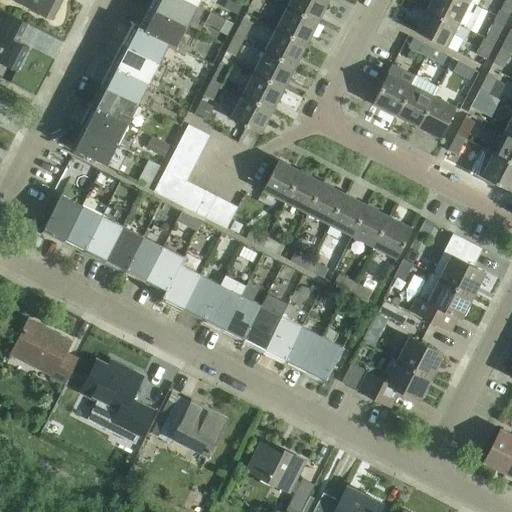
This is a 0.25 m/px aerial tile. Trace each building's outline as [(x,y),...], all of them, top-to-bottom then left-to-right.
[(13,0),(53,21),(63,0),(13,0)] [(188,26),(198,6),(186,0),(150,0),(148,5),(188,26)] [(259,12),(265,0),(252,0),(249,7),(259,12)] [(291,0),(288,7),(317,22),(328,0),(291,0)] [(458,24),(469,2),(465,0),(433,0),(429,9),(458,24)] [(506,21),(511,8),(511,0),(505,0),(498,16),(506,21)] [(177,48),(188,26),(148,5),(138,26),(137,27),(170,44),(177,48)] [(306,44),(317,22),(288,7),(277,29),(306,44)] [(10,31),(21,37),(28,24),(0,9),(0,63),(18,72),(30,49),(7,37),(10,31)] [(446,47),(458,24),(429,9),(417,32),(446,47)] [(495,43),(506,21),(498,16),(486,38),(495,43)] [(234,35),(244,40),(253,23),(243,18),(234,35)] [(137,27),(138,26),(130,22),(120,43),(160,63),(170,44),(137,27)] [(295,66),(306,44),(277,29),(266,51),(295,66)] [(503,46),(511,50),(511,30),(503,46)] [(236,56),(244,40),(234,35),(226,51),(236,56)] [(426,57),(431,47),(414,38),(409,48),(426,57)] [(487,59),(495,43),(486,38),(478,54),(487,59)] [(149,84),(160,63),(120,43),(109,63),(149,84)] [(503,68),(511,50),(503,46),(494,63),(503,68)] [(431,47),(426,57),(442,65),(447,55),(431,47)] [(284,88),(295,66),(266,51),(254,73),(284,88)] [(453,71),(470,80),(475,70),(458,61),(453,71)] [(212,79),(222,84),(230,67),(221,62),(212,79)] [(139,104),(149,84),(109,63),(99,83),(139,104)] [(272,110),(284,88),(254,73),(243,95),(272,110)] [(480,89),(489,94),(498,78),(488,73),(480,89)] [(397,114),(416,76),(412,85),(389,74),(375,103),(397,114)] [(419,125),(434,96),(438,87),(416,76),(397,114),(419,125)] [(213,100),(222,84),(212,79),(204,95),(213,100)] [(129,124),(139,104),(99,83),(89,103),(129,124)] [(480,111),(489,94),(480,89),(471,106),(480,111)] [(260,133),(272,110),(243,95),(231,118),(260,133)] [(434,96),(419,125),(441,137),(456,108),(434,96)] [(118,144),(129,124),(89,103),(78,124),(118,144)] [(457,133),(467,138),(475,123),(465,117),(457,133)] [(107,166),(118,144),(78,124),(67,145),(107,166)] [(183,136),(205,147),(210,136),(189,125),(183,136)] [(511,161),(511,133),(506,130),(495,152),(511,161)] [(458,155),(467,138),(457,133),(448,150),(458,155)] [(147,149),(164,157),(170,144),(153,136),(147,149)] [(199,159),(205,147),(183,136),(177,148),(199,159)] [(193,170),(199,159),(177,148),(171,159),(193,170)] [(511,190),(511,161),(495,152),(483,175),(511,190)] [(187,181),(193,170),(171,159),(165,170),(187,181)] [(287,201),(302,172),(279,160),(264,190),(287,201)] [(197,187),(187,181),(165,170),(155,191),(187,207),(197,187)] [(309,212),(324,183),(302,172),(287,201),(309,212)] [(331,224),(346,194),(324,183),(309,212),(331,224)] [(197,213),(207,192),(197,187),(187,207),(197,213)] [(207,218),(217,197),(207,192),(197,213),(207,218)] [(353,235),(368,205),(346,194),(331,224),(353,235)] [(61,245),(82,205),(62,195),(41,235),(61,245)] [(217,223),(228,202),(217,197),(207,218),(217,223)] [(228,202),(217,223),(227,228),(238,207),(228,202)] [(82,256),(103,215),(82,205),(61,245),(82,256)] [(375,246),(389,216),(368,205),(353,235),(375,246)] [(102,266),(123,225),(103,215),(82,256),(102,266)] [(389,216),(375,246),(397,257),(412,228),(389,216)] [(123,276),(143,236),(123,225),(102,266),(123,276)] [(264,247),(268,238),(251,229),(246,238),(264,247)] [(431,272),(473,293),(485,271),(474,265),(483,248),(453,232),(432,272),(431,271),(431,272)] [(143,287),(164,246),(143,236),(123,276),(143,287)] [(268,238),(264,247),(280,255),(284,246),(268,238)] [(180,264),(184,256),(164,246),(143,287),(162,296),(163,297),(180,264)] [(307,269),(312,260),(295,252),(290,261),(307,269)] [(312,260),(307,269),(324,278),(328,268),(312,260)] [(200,274),(180,264),(163,297),(162,296),(158,303),(180,314),(200,274)] [(462,317),(473,293),(431,272),(426,282),(436,287),(429,300),(462,317)] [(200,325),(221,284),(200,274),(180,314),(200,325)] [(351,292),(356,282),(339,274),(334,283),(351,292)] [(356,282),(351,292),(367,300),(372,291),(356,282)] [(221,335),(241,295),(221,284),(200,325),(221,335)] [(384,300),(410,313),(415,302),(390,289),(384,300)] [(241,345),(261,305),(241,295),(221,335),(241,345)] [(404,324),(410,313),(384,300),(378,311),(404,324)] [(261,356),(282,315),(261,305),(241,345),(261,356)] [(282,366),(302,326),(282,315),(261,356),(282,366)] [(64,386),(67,380),(78,358),(65,352),(70,341),(27,320),(11,352),(53,373),(50,379),(64,386)] [(302,376),(322,336),(302,326),(282,366),(302,376)] [(322,336),(302,376),(322,386),(343,346),(322,336)] [(399,359),(432,375),(443,353),(410,336),(399,359)] [(432,375),(399,359),(398,360),(391,356),(381,377),(367,371),(358,390),(392,408),(401,390),(419,399),(432,375)] [(117,365),(114,370),(96,361),(81,391),(124,412),(141,377),(117,365)] [(67,380),(64,386),(54,405),(66,411),(79,385),(67,380)] [(191,400),(190,401),(171,391),(150,433),(170,443),(173,438),(208,455),(227,418),(191,400)] [(506,473),(511,461),(511,433),(501,428),(484,461),(506,473)] [(284,450),(282,453),(260,442),(246,469),(289,491),(304,460),(284,450)] [(287,507),(297,511),(299,511),(314,485),(302,479),(287,507)] [(378,510),(381,503),(347,486),(340,500),(323,491),(312,511),(379,511),(380,511),(378,510)]
